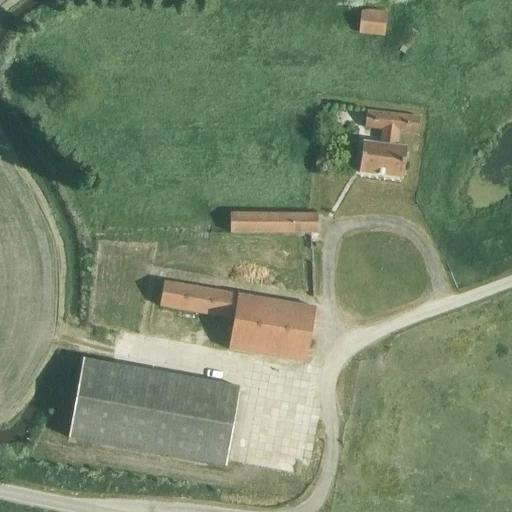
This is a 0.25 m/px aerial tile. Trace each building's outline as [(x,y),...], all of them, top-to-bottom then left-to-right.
[(384,36),(386,16),(359,14),(358,34),(384,36)] [(361,145),(357,175),(401,181),(404,150),(395,149),(397,133),(416,136),(418,119),(365,113),(363,130),(379,132),(378,147),(361,145)] [(229,236),(316,236),(316,216),(229,217),(229,236)] [(305,366),(315,311),(162,285),(158,309),(232,322),(227,353),(305,366)] [(226,469),(239,390),(81,364),(68,443),(226,469)]
